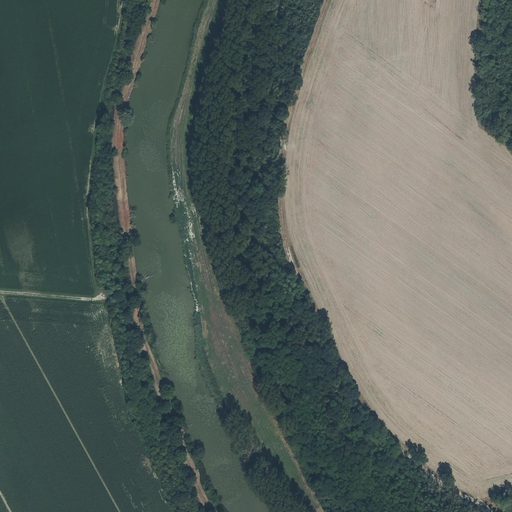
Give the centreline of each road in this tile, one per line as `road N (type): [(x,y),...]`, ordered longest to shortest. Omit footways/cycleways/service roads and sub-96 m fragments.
road 1 (track): [(328,0),(298,78),(278,166),(281,228),(295,274),(380,427),(419,467),(488,511)]
road 2 (track): [(158,0),(116,143),(126,278),(167,418),(211,511)]
